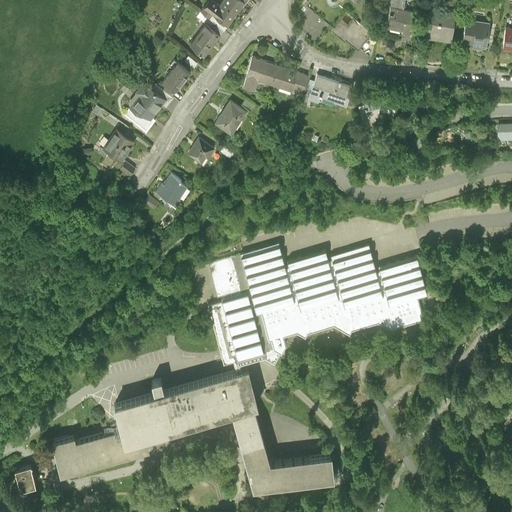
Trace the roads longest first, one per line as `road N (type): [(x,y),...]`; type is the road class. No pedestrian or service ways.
road 1 (track): [(0,393),(195,223),(258,179),(322,154)]
road 2 (residential): [(265,4),(284,31),(330,58),(511,76)]
road 3 (residential): [(265,4),(134,184)]
road 4 (unclassified): [(322,154),(358,191),(391,194),(431,193),(511,171)]
road 5 (residential): [(322,154),(461,112),(511,106)]
road 6 (residential): [(0,451),(173,364)]
